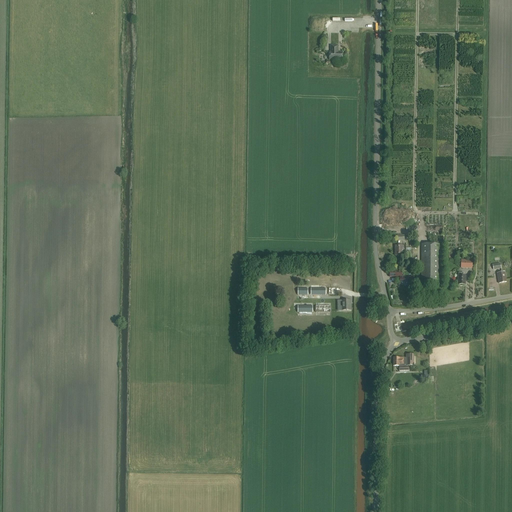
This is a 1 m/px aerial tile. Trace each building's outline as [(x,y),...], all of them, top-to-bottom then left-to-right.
[(338,46),(331,46),(331,52),(330,52),(330,60),(342,60),(342,53),(338,53),(338,52),(338,51),(338,46)] [(439,244),(422,244),(421,282),(439,282),(439,244)] [(403,250),(403,246),(395,246),(395,256),(402,256),(402,250),(403,250)] [(472,261),(461,260),(461,268),(472,268),(472,261)] [(390,270),(390,277),(400,277),(400,285),(400,284),(404,284),(405,285),(413,285),(413,277),(405,277),(405,276),(402,276),(402,270),(390,270)] [(507,282),(505,272),(497,273),(499,284),(507,282)] [(310,288),(310,295),(327,295),(327,288),(325,288),(325,285),(319,285),(319,288),(310,288)] [(414,366),(414,356),(406,356),(406,358),(394,358),(393,366),(399,366),(399,371),(409,371),(409,366),(414,366)]
